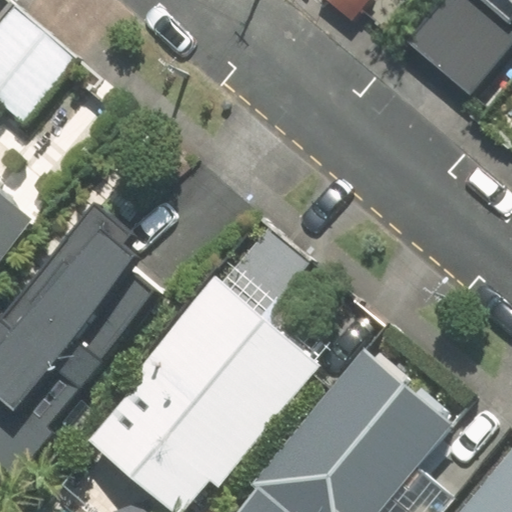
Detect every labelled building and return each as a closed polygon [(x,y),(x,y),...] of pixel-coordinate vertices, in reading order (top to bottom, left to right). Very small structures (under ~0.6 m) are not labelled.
[(511,0),(447,0),(407,48),(476,107),(511,63),(511,0)] [(0,22),(0,102),(29,126),(81,64),(12,7),(0,22)] [(0,282),(44,229),(1,194),(7,187),(0,181),(0,282)] [(0,338),(0,400),(25,422),(153,269),(133,253),(143,242),(106,212),(0,338)] [(223,493),(328,367),(227,284),(91,446),(169,511),(199,511),(219,489),(223,493)] [(257,492),(280,511),(389,511),(460,429),(374,355),(257,492)] [(511,511),(511,460),(466,511),(511,511)] [(0,498),(12,486),(0,474),(0,498)]
